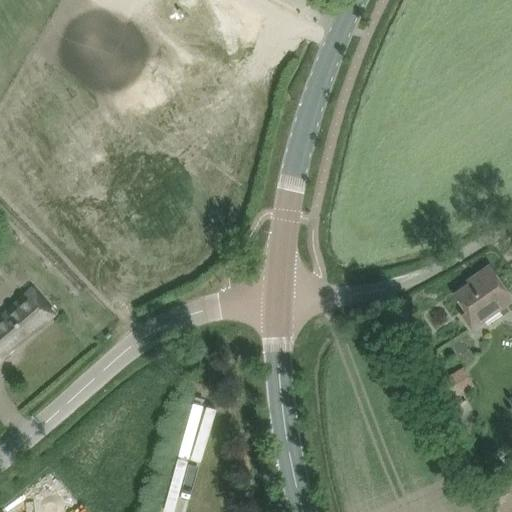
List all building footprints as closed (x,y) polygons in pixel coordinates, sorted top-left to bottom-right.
[(217,13),(172,79),(202,99),(239,44),(223,33),(232,19),(224,15),(232,0),(200,0),(199,3),(217,13)] [(452,293),(463,309),(473,323),(509,299),(486,265),(472,275),(474,278),(452,293)] [(0,318),(0,359),(55,316),(33,288),(0,318)] [(445,379),(454,394),(472,383),(463,368),(445,379)] [(215,401),(202,398),(180,507),(193,509),(215,401)]
